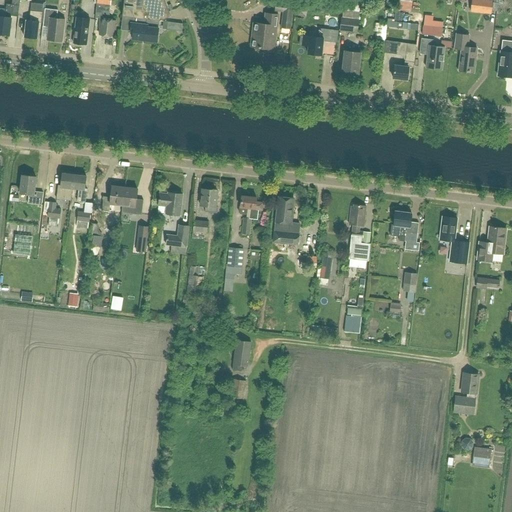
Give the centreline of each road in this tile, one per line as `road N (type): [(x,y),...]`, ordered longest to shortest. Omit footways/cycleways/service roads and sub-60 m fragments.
road 1 (unclassified): [(511,203),(0,140)]
road 2 (unknown): [(278,357),(447,376),(455,370),(475,199)]
road 3 (tertiary): [(511,124),(204,87)]
road 4 (tertiary): [(204,87),(0,63)]
